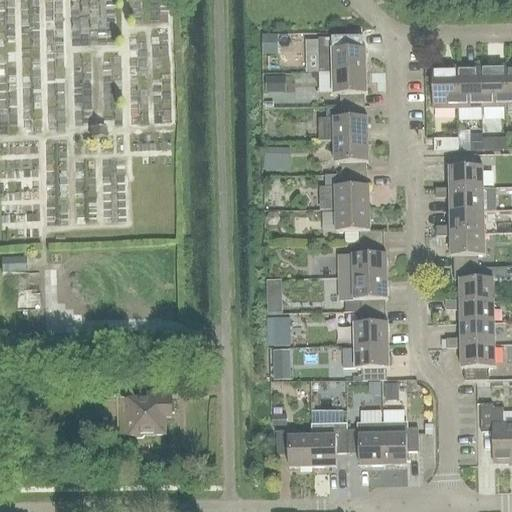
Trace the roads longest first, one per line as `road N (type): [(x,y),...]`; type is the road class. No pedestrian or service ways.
road 1 (residential): [(447,504),(446,398),(417,360),(412,192),(397,157),(395,37)]
road 2 (residential): [(175,511),(377,506)]
